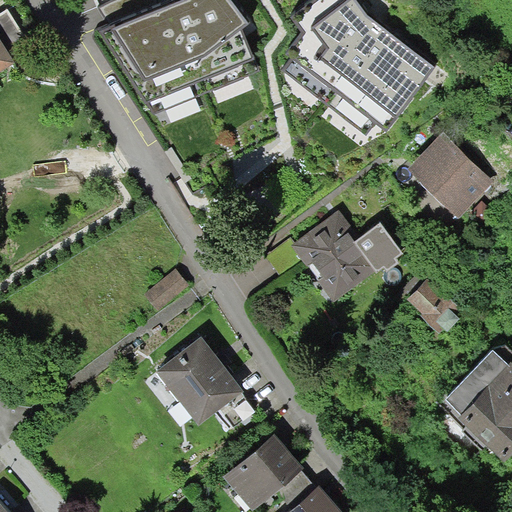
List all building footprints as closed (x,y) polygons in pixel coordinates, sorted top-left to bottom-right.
[(247,19),(232,0),(172,0),(100,29),(145,102),(253,56),(241,25),(247,19)] [(367,12),(358,0),(312,0),(292,15),(302,32),(288,52),(385,130),(434,65),(367,12)] [(0,74),(18,64),(0,36),(0,74)] [(447,130),(410,166),(459,216),(496,181),(447,130)] [(359,239),(339,210),(291,243),(331,301),(404,251),(384,222),(359,239)] [(298,261),(284,241),(265,254),(278,274),(298,261)] [(186,285),(173,269),(143,293),(156,309),(186,285)] [(455,302),(428,277),(406,301),(433,326),(455,302)] [(258,409),(203,335),(155,371),(196,426),(220,409),(233,427),(258,409)] [(511,453),(511,364),(495,347),(448,396),(510,455),(511,453)] [(256,511),(305,471),(275,435),(225,477),(254,511),(256,511)] [(342,511),(320,487),(291,511),(342,511)] [(8,511),(0,501),(0,511),(8,511)]
